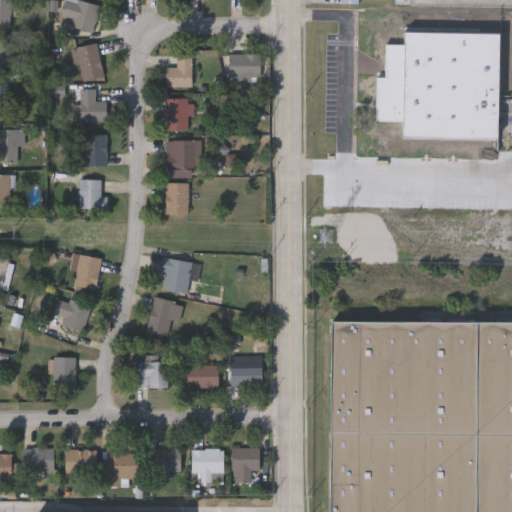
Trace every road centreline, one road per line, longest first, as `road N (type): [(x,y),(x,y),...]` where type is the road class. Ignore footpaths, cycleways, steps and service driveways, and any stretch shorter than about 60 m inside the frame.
road 1 (residential): [(286,25),(145,31),(127,274),(109,339),(102,415)]
road 2 (tertiary): [(286,0),(290,511)]
road 3 (residential): [(0,416),(290,418)]
